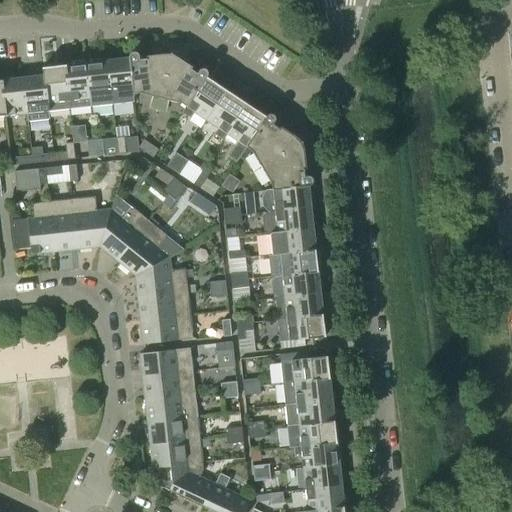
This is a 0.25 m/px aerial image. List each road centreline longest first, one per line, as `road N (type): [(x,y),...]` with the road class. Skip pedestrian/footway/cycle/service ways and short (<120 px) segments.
road 1 (residential): [(392,511),(348,85)]
road 2 (residential): [(0,25),(172,25),(286,91),(348,85)]
road 3 (residential): [(83,484),(106,436),(108,303),(100,280),(7,282)]
road 4 (residential): [(511,215),(495,19),(511,5)]
